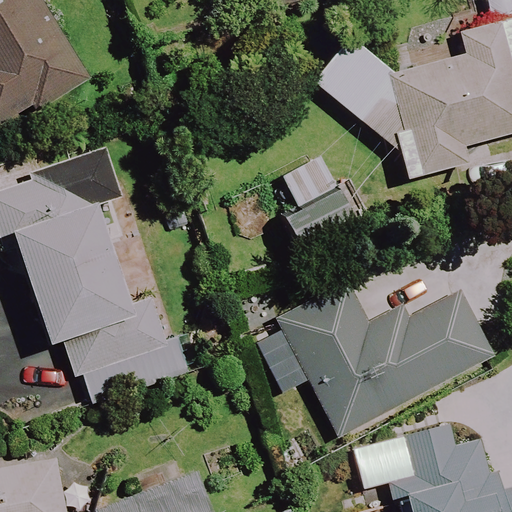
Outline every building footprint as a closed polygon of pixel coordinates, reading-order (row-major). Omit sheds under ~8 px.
[(0,0),(0,124),(80,87),(39,0),(0,0)] [(511,136),(511,100),(496,47),(365,86),(330,58),(308,86),(390,152),(400,184),(457,167),(454,154),(511,136)] [(108,198),(93,155),(0,187),(0,253),(6,252),(40,352),(125,323),(85,206),(108,198)] [(343,226),(330,197),(274,221),(288,251),(343,226)] [(483,362),(450,298),(369,339),(344,290),(271,327),(330,441),(483,362)] [(445,454),(439,432),(397,443),(408,481),(388,486),(395,511),(511,511),(511,492),(487,499),(472,447),(445,454)] [(84,511),(71,453),(0,468),(0,511),(84,511)] [(95,511),(203,511),(191,477),(95,511)]
